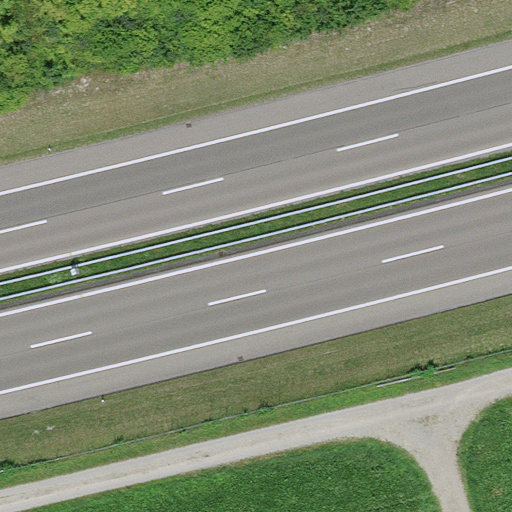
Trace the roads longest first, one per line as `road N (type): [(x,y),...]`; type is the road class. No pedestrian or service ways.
road 1 (motorway): [(511,107),(0,233)]
road 2 (motorway): [(0,355),(511,229)]
road 3 (track): [(0,506),(511,382)]
